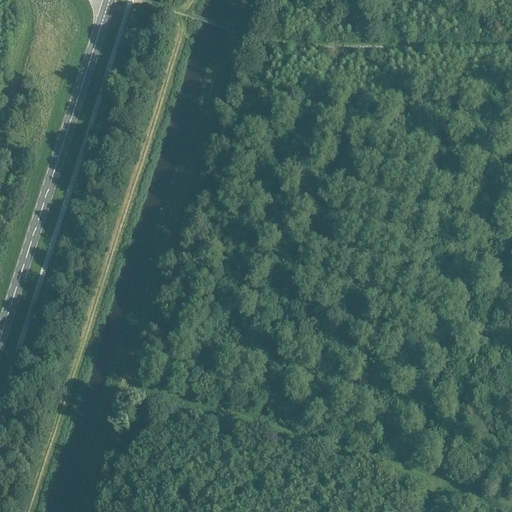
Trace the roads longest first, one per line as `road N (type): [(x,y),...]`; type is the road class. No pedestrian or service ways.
road 1 (track): [(182,511),(122,375),(229,30)]
road 2 (secondary): [(0,342),(105,0)]
